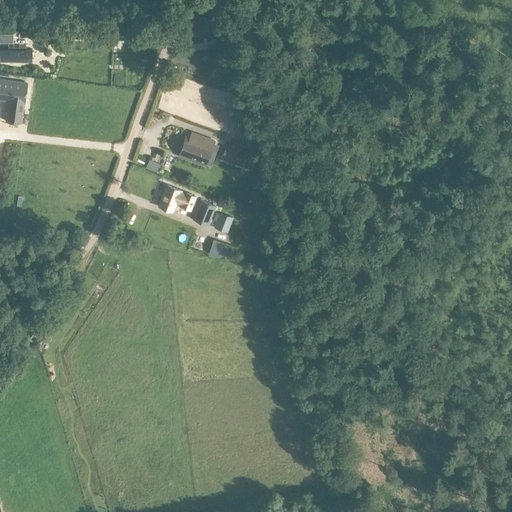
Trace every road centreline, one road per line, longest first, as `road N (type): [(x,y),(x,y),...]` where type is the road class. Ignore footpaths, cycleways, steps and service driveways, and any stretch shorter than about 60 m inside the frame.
road 1 (track): [(0,280),(49,274),(99,229),(183,0)]
road 2 (track): [(128,149),(4,133)]
